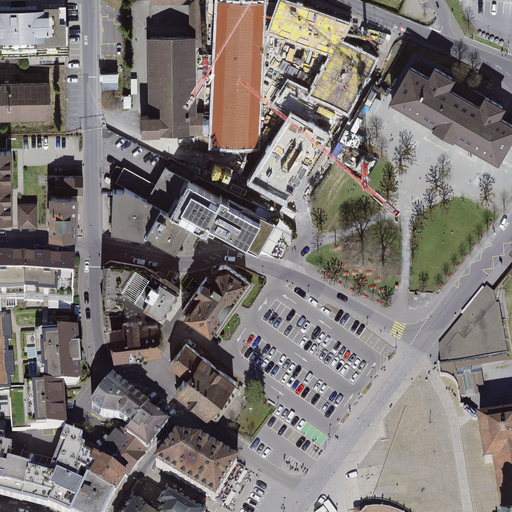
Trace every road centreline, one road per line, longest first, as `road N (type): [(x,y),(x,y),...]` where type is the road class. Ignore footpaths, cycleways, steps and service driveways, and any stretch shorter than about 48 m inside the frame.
road 1 (residential): [(422,341),(271,270),(93,248)]
road 2 (residential): [(93,248),(88,0)]
road 3 (residential): [(190,419),(140,375),(105,364),(93,248)]
road 4 (residential): [(184,327),(349,440)]
road 5 (residential): [(422,341),(511,225)]
road 6 (residential): [(309,493),(190,419)]
road 7 (residential): [(349,440),(422,341)]
